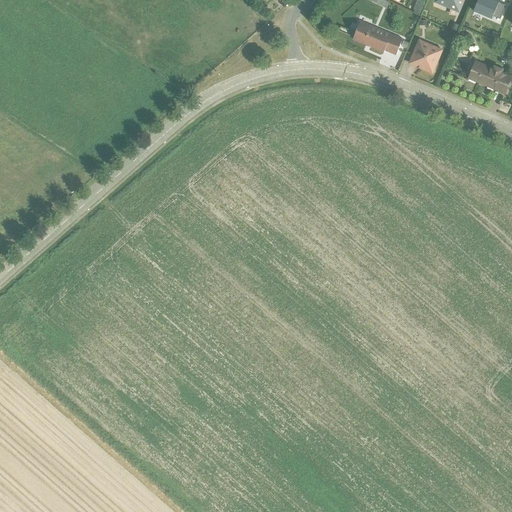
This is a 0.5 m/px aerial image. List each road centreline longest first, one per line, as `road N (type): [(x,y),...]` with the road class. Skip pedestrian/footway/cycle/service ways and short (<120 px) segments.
road 1 (tertiary): [(298,69),(255,77),(201,104),(0,279)]
road 2 (tertiary): [(511,134),(373,77),(298,69)]
